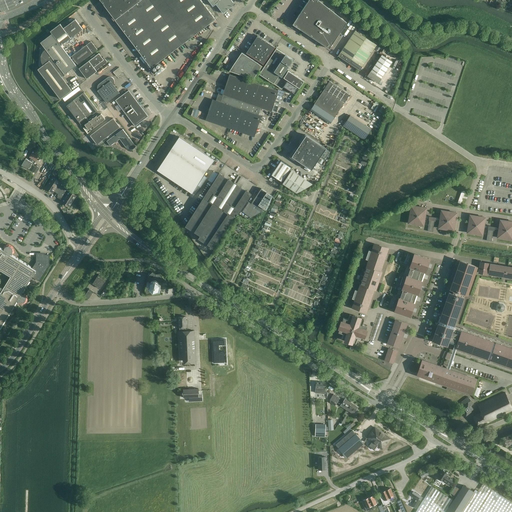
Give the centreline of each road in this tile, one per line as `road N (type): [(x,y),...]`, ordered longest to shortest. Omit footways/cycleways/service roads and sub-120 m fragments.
road 1 (unclassified): [(427,436),(195,291),(79,303),(54,290)]
road 2 (secondary): [(432,428),(160,258),(108,215)]
road 3 (unclassified): [(172,115),(256,171),(331,61)]
road 4 (secondary): [(108,215),(0,73)]
road 5 (residential): [(295,511),(435,441)]
road 6 (unclassified): [(172,115),(81,8)]
road 7 (unclassified): [(172,115),(247,7)]
